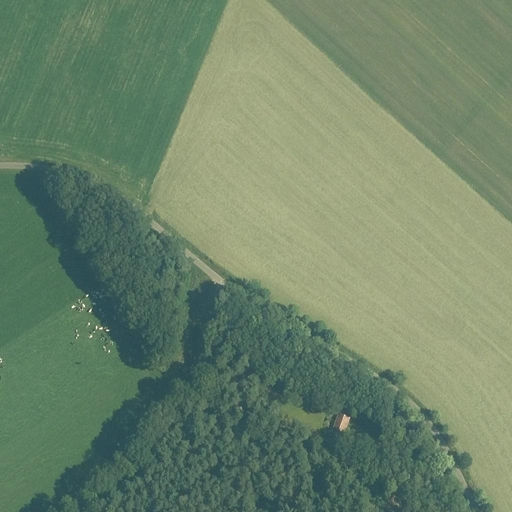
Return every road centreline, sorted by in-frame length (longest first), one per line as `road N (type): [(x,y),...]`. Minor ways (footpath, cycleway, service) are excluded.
road 1 (unclassified): [(476,511),(435,431),(400,394),(232,290),(115,193),(76,175),(0,165)]
road 2 (track): [(88,511),(180,407),(223,282)]
road 3 (track): [(205,269),(168,387)]
